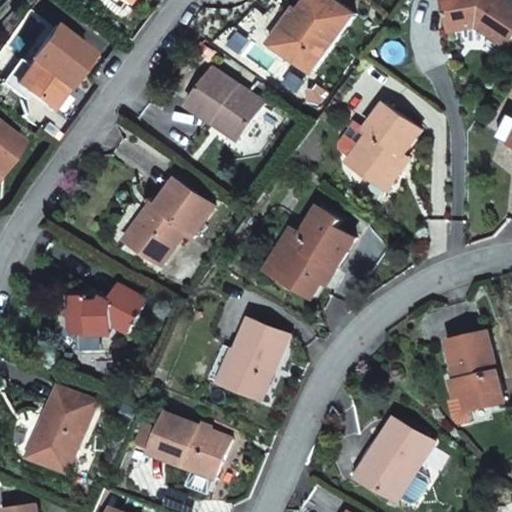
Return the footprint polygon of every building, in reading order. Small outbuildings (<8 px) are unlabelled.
[(335,0),(310,0),(305,7),(292,25),(296,28),(282,47),(315,70),(355,14),(335,0)] [(511,41),(511,1),(510,0),(447,0),(452,29),(480,24),(509,45),(511,41)] [(292,25),(305,7),(300,3),(273,41),(282,47),(296,28),(292,25)] [(54,26),(27,65),(14,82),(29,92),(45,104),(63,79),(68,82),(90,52),(54,26)] [(14,82),(27,65),(18,58),(0,82),(24,100),(29,92),(14,82)] [(191,104),(216,122),(219,119),(243,135),(267,103),(218,68),(191,104)] [(50,107),(68,82),(63,79),(45,104),(50,107)] [(388,103),(368,129),(360,123),(345,143),(346,150),(354,156),(350,162),(375,180),(378,176),(391,186),(403,170),(397,165),(404,156),(424,130),(388,103)] [(511,140),(511,117),(503,136),(511,140)] [(219,119),(216,122),(240,139),(243,135),(219,119)] [(0,170),(21,141),(0,125),(0,170)] [(410,161),(404,156),(397,165),(403,170),(410,161)] [(378,176),(375,180),(388,190),(391,186),(378,176)] [(153,208),(142,223),(151,229),(140,243),(167,263),(189,234),(194,237),(218,205),(181,179),(161,205),(166,208),(161,214),(153,208)] [(307,233),(304,231),(282,267),(300,278),(296,284),(316,295),(325,281),(334,265),(339,268),(358,237),(340,226),(344,218),(324,206),(307,233)] [(151,229),(142,223),(131,237),(140,243),(151,229)] [(282,267),(304,231),(296,226),(270,268),(296,284),(300,278),(282,267)] [(329,284),(339,268),(334,265),(325,281),(329,284)] [(131,332),(150,299),(121,284),(113,298),(106,295),(103,299),(93,300),(93,295),(73,295),(73,327),(80,333),(117,332),(117,324),(131,332)] [(252,318),(238,353),(227,381),(259,395),(273,363),(278,365),(291,334),(252,318)] [(474,421),(472,410),(507,402),(490,331),(451,340),(458,372),(464,371),(465,378),(455,380),(459,398),(452,400),(456,419),(460,424),(474,421)] [(227,381),(238,353),(227,348),(216,377),(227,381)] [(265,397),(278,365),(273,363),(259,395),(265,397)] [(60,385),(37,441),(52,447),(46,461),(71,471),(100,401),(60,385)] [(170,412),(163,429),(155,448),(154,451),(218,477),(233,438),(170,412)] [(397,417),(377,448),(381,451),(365,479),(400,500),(437,441),(397,417)] [(155,448),(163,429),(149,422),(141,442),(155,448)] [(52,447),(37,441),(31,455),(46,461),(52,447)] [(381,451),(377,448),(371,444),(354,472),(365,479),(381,451)]
